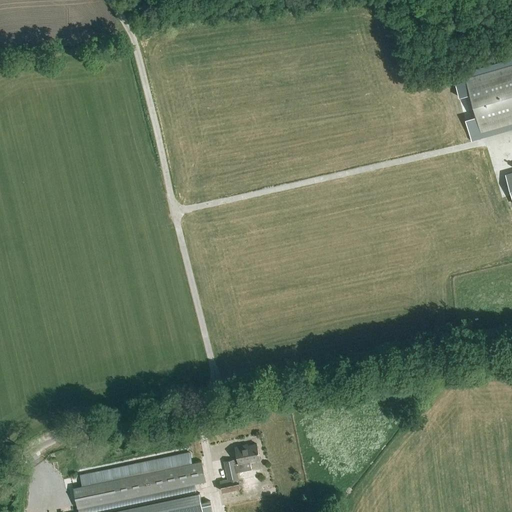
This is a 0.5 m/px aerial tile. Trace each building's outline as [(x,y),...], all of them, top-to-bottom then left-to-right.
[(470,94),(464,96),(464,98),(470,119),(474,118),(476,117),(480,133),(511,123),(511,65),(466,79),(470,94)] [(228,480),(220,481),(222,491),(237,488),(240,487),(237,473),(251,470),(249,462),(260,459),(257,444),(243,447),(243,446),(235,447),(239,463),(235,464),(234,460),(224,462),(228,480)] [(82,486),(73,488),(77,507),(206,481),(201,461),(192,463),(190,453),(80,476),(82,486)] [(265,498),(278,495),(276,486),(263,489),(265,498)] [(211,511),(210,501),(201,502),(199,493),(110,511),(211,511)]
